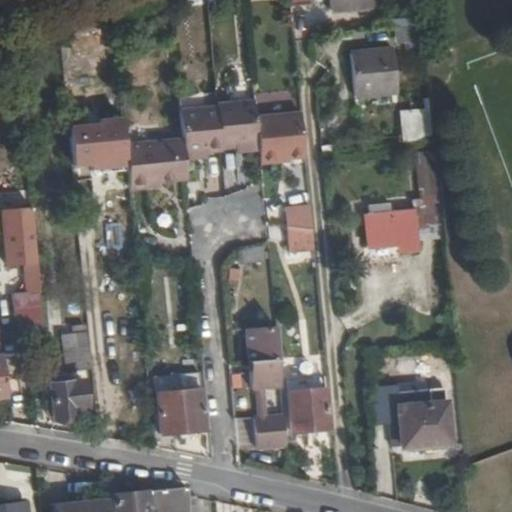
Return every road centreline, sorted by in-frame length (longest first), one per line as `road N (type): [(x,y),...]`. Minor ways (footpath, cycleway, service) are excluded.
road 1 (residential): [(356,511),(0,438)]
road 2 (unknown): [(206,200),(215,389),(210,477)]
road 3 (unknown): [(84,183),(112,457)]
